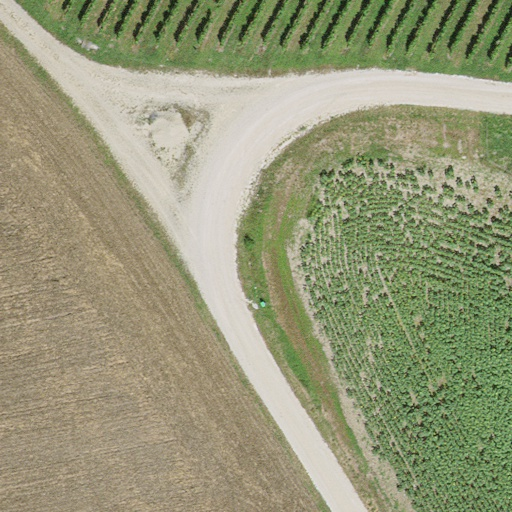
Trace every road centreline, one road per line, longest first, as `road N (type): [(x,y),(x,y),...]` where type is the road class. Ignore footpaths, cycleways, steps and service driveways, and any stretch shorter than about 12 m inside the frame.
road 1 (track): [(511,100),(375,88),(283,102),(216,179),(211,250),(257,366),(375,511)]
road 2 (track): [(211,250),(69,64),(2,0)]
road 3 (track): [(283,102),(186,95),(69,64)]
